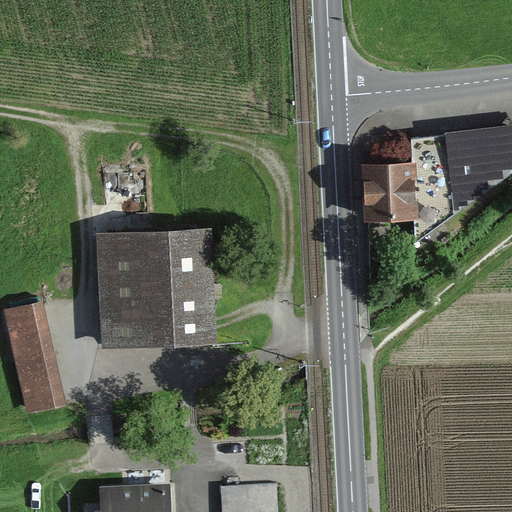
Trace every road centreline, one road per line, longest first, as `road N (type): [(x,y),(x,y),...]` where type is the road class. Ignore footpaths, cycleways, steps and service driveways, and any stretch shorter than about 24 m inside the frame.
road 1 (primary): [(352,511),(330,97)]
road 2 (track): [(344,359),(368,358),(511,244)]
road 3 (secondary): [(511,77),(330,97)]
